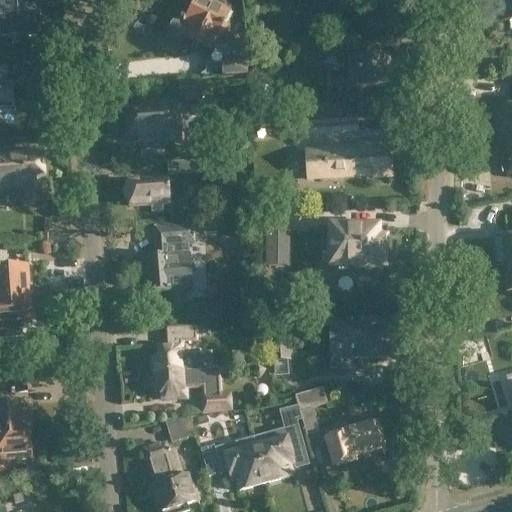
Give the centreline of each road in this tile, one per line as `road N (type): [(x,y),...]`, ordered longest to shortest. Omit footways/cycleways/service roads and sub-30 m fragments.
road 1 (residential): [(113,511),(77,49),(96,0)]
road 2 (residential): [(436,511),(439,0)]
